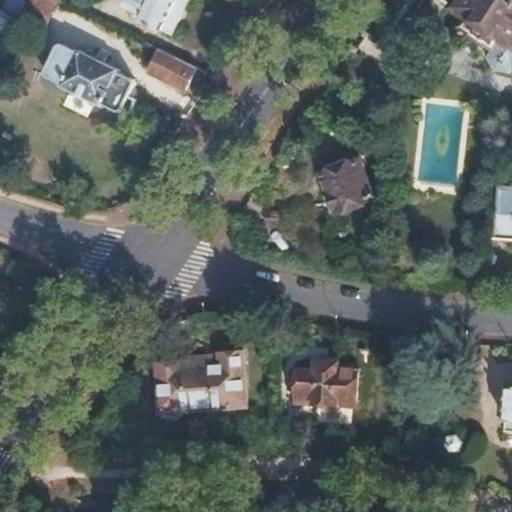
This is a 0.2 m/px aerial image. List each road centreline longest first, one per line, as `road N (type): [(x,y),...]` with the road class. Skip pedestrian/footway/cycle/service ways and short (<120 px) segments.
road 1 (residential): [(144,264),(395,316),(511,322)]
road 2 (tertiary): [(144,264),(335,0)]
road 3 (tertiary): [(0,468),(144,264)]
road 4 (residential): [(0,216),(144,264)]
